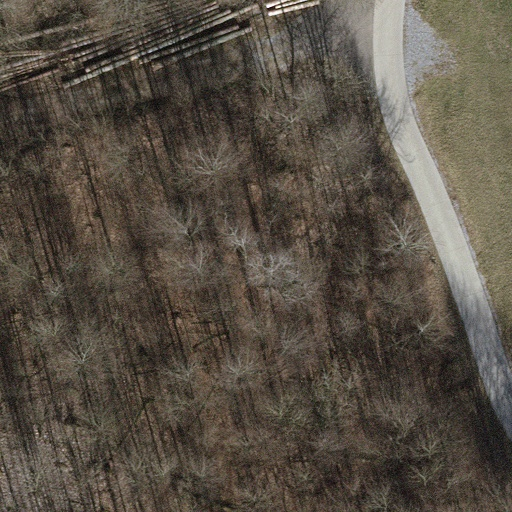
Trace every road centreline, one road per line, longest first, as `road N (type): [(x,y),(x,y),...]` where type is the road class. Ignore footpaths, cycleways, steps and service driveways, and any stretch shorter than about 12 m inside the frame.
road 1 (track): [(511,123),(441,96),(392,25),(0,103)]
road 2 (unclassified): [(511,415),(397,107),(392,25)]
